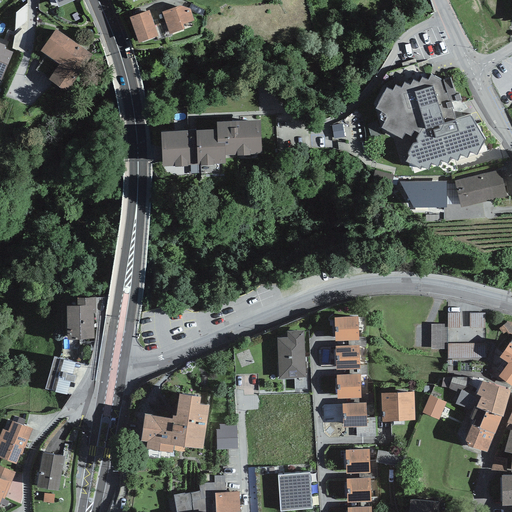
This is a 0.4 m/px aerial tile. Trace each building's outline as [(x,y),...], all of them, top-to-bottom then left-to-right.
[(183,25),(194,20),(190,9),(180,6),(161,12),(169,34),(185,29),(183,25)] [(149,10),(129,17),(139,43),(158,36),(149,10)] [(65,92),(92,55),(55,29),(39,51),(58,64),(47,80),(65,92)] [(0,80),(1,81),(13,52),(4,49),(6,46),(0,43),(0,80)] [(484,139),(470,116),(462,118),(450,78),(441,80),(431,75),(428,80),(422,77),(419,83),(413,80),(410,86),(404,83),(400,89),(395,86),(392,92),(386,88),(375,109),(385,114),(386,118),(381,128),(402,139),(405,133),(411,136),(413,131),(418,133),(416,139),(417,143),(413,144),(408,153),(408,156),(406,162),(420,169),(422,166),(428,169),(432,162),(438,166),(441,160),(447,163),(450,157),(457,160),(460,154),(467,158),(470,151),(477,155),(484,139)] [(216,122),(217,130),(217,143),(225,142),(226,155),(261,153),(260,121),(216,122)] [(226,165),(226,155),(225,142),(217,143),(217,130),(160,132),(162,167),(226,165)] [(499,170),(454,181),(461,207),(506,196),(499,170)] [(393,176),(375,171),(372,183),(390,188),(393,176)] [(446,181),(400,182),(413,208),(446,208),(446,181)] [(67,340),(94,339),(93,313),(96,313),(95,298),(77,298),(77,306),(66,306),(67,340)] [(460,314),(449,313),(448,329),(460,329),(460,314)] [(485,314),(469,314),(469,329),(485,329),(485,314)] [(359,341),(358,317),(334,318),(335,341),(359,341)] [(511,322),(507,321),(506,323),(499,329),(509,343),(510,344),(511,340),(511,322)] [(446,325),(430,325),(430,349),(446,350),(446,325)] [(304,331),(287,331),(287,338),(277,338),(278,379),(306,378),(304,331)] [(486,343),(448,343),(448,359),(486,359),(486,343)] [(511,386),(511,344),(510,344),(509,343),(499,358),(508,364),(498,377),(511,386)] [(360,369),(359,346),(335,347),(336,370),(360,369)] [(54,392),(67,395),(71,382),(73,383),(75,376),(72,375),(75,363),(64,360),(54,358),(45,389),(55,391),(54,392)] [(361,398),(361,374),(337,375),(337,399),(361,398)] [(503,417),(510,391),(482,381),(477,394),(481,397),(476,407),(486,412),(502,417),(503,417)] [(413,393),(382,394),(383,422),(414,420),(413,393)] [(202,449),(209,406),(200,405),(201,398),(179,394),(176,416),(173,416),(172,419),(145,414),(141,441),(147,442),(146,448),(173,453),(173,446),(202,449)] [(446,402),(429,395),(422,413),(438,420),(446,402)] [(367,427),(366,403),(342,404),(343,427),(367,427)] [(495,434),(502,417),(486,412),(479,428),(495,434)] [(21,455),(33,429),(25,426),(25,427),(12,421),(8,431),(2,429),(0,434),(0,457),(16,464),(20,454),(21,455)] [(236,424),(216,425),(217,449),(237,448),(236,424)] [(487,453),(495,434),(479,428),(472,425),(464,445),(487,453)] [(370,473),(370,449),(346,450),(346,474),(370,473)] [(404,455),(378,450),(376,461),(402,466),(404,455)] [(65,457),(42,453),(36,487),(58,491),(65,457)] [(4,499),(15,472),(0,465),(0,502),(2,498),(4,499)] [(309,473),(278,475),(280,511),(312,508),(309,473)] [(511,475),(501,476),(502,506),(511,505),(511,475)] [(371,502),(371,478),(347,479),(347,503),(371,502)] [(238,492),(215,493),(215,511),(238,511),(240,511),(238,492)] [(55,494),(44,493),(43,502),(53,504),(55,494)] [(438,511),(439,502),(411,499),(409,511),(438,511)]
